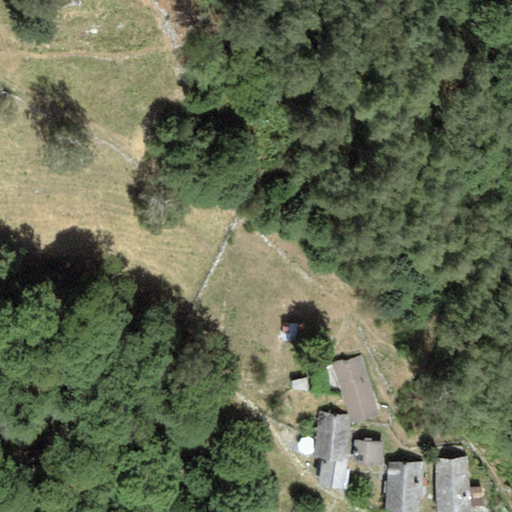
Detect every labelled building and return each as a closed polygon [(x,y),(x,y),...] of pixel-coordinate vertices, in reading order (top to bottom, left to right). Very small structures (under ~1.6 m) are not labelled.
[(362,357),(336,364),(352,418),(378,410),(362,357)] [(350,416),(319,413),(315,451),(346,454),(350,416)] [(381,441),(355,439),(353,457),(380,460),(381,441)] [(324,454),(321,480),(343,483),(346,457),(324,454)] [(466,457),(439,459),(440,511),(466,511),(468,511),(466,457)] [(422,465),(390,463),(386,503),(418,507),(422,465)]
